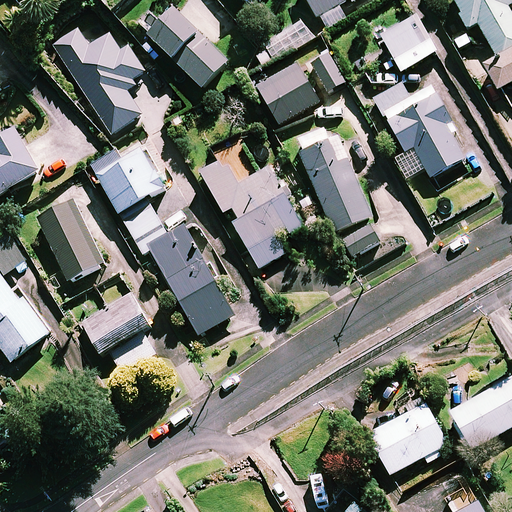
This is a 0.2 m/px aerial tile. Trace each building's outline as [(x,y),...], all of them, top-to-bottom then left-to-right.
[(266,0),(241,0),(254,10),(257,5),(261,8),(266,0)] [(305,0),(325,33),(381,0),(305,0)] [(511,8),(511,0),(451,0),(470,33),(479,27),(502,69),(488,77),(498,95),(511,86),(511,16),(508,10),(511,8)] [(229,67),(174,13),(148,40),(203,93),(229,67)] [(436,57),(417,23),(383,42),(403,76),(436,57)] [(89,49),(77,31),(53,47),(114,139),(143,119),(128,96),(138,89),(134,84),(147,75),(129,48),(122,53),(110,36),(89,49)] [(345,86),(330,58),(313,67),(327,95),(345,86)] [(319,106),(299,72),(261,94),(281,128),(319,106)] [(412,105),(403,88),(377,102),(406,157),(415,152),(431,182),(466,163),(449,132),(453,129),(434,93),(412,105)] [(0,201),(40,177),(14,133),(0,140),(0,201)] [(331,146),(300,158),(332,238),(372,221),(342,148),(333,151),(331,146)] [(166,193),(146,159),(102,185),(121,219),(166,193)] [(225,218),(233,213),(239,225),(235,228),(259,271),(288,255),(281,242),(303,230),(271,172),(240,189),(227,165),(203,178),(225,218)] [(105,267),(76,208),(41,224),(69,284),(105,267)] [(185,231),(169,240),(154,212),(127,228),(142,255),(150,251),(199,339),(235,319),(185,231)] [(380,246),(371,229),(344,243),(352,259),(380,246)] [(29,266),(16,243),(0,251),(0,269),(6,280),(29,266)] [(3,281),(0,282),(0,356),(5,353),(13,365),(51,338),(26,303),(21,307),(3,281)] [(156,357),(145,335),(151,332),(132,299),(83,326),(102,359),(110,355),(122,376),(156,357)] [(511,431),(511,383),(508,376),(480,392),(485,400),(452,419),(473,455),(511,431)] [(8,409),(0,413),(0,447),(23,434),(8,409)] [(391,479),(424,461),(428,467),(442,459),(439,453),(449,447),(428,409),(370,440),(391,479)]
